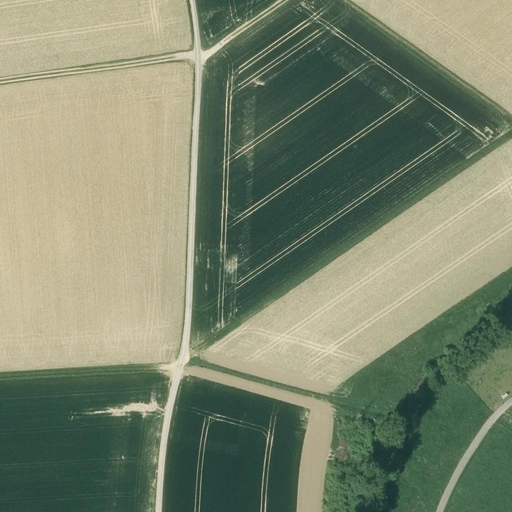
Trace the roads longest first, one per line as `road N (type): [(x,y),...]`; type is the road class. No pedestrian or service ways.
road 1 (track): [(158,511),(188,314),(201,58),(191,0)]
road 2 (track): [(184,359),(511,132)]
road 3 (track): [(344,0),(511,124)]
road 4 (track): [(200,50),(0,81)]
road 5 (track): [(0,377),(181,368)]
road 6 (track): [(511,398),(491,415),(435,511)]
